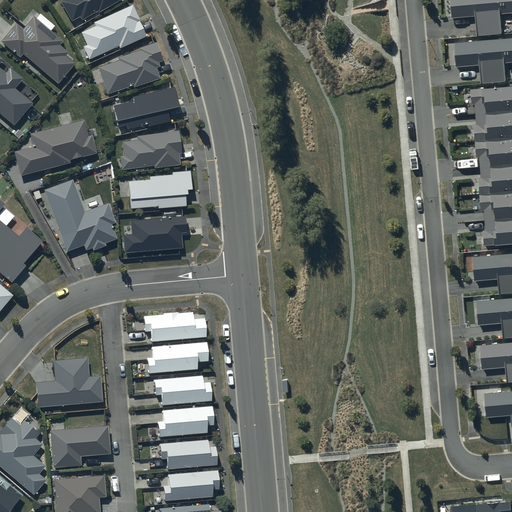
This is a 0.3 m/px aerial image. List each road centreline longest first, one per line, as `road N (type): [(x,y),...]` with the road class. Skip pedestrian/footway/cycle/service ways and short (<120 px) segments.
road 1 (residential): [(413,0),(451,439),(473,465),(511,464)]
road 2 (tertiary): [(183,0),(222,103),(242,275)]
road 3 (tertiary): [(242,275),(262,511)]
road 4 (residential): [(107,287),(126,511)]
road 5 (residential): [(107,287),(242,275)]
road 6 (residential): [(0,364),(44,315),(107,287)]
